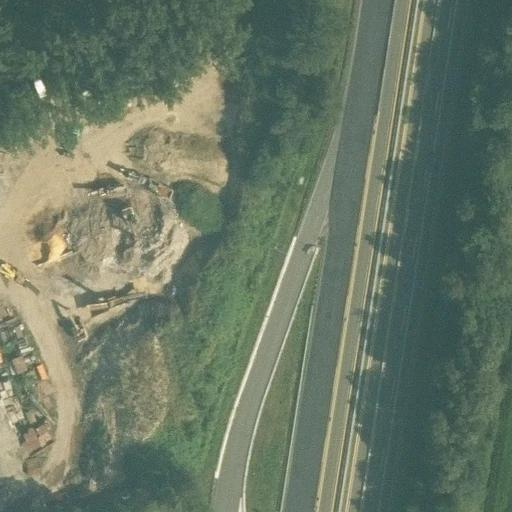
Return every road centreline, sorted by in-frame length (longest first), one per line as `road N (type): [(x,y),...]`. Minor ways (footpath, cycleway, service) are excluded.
road 1 (motorway): [(391,0),(311,511)]
road 2 (motorway): [(363,511),(438,0)]
